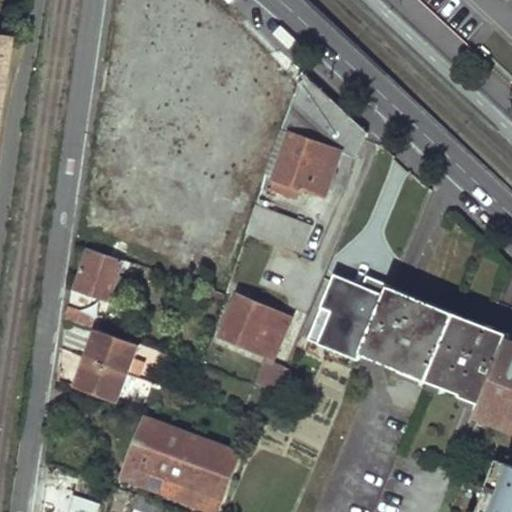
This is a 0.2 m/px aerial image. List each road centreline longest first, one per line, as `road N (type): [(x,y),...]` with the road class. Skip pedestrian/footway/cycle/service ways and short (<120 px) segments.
road 1 (residential): [(93,0),(21,511)]
road 2 (secondary): [(511,215),(292,10)]
